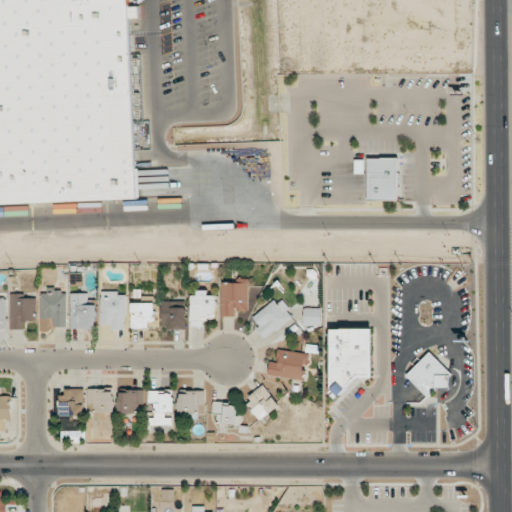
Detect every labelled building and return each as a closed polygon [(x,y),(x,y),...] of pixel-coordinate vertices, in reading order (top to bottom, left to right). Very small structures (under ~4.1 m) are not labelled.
[(0,0),(0,203),(137,198),(130,17),(139,17),(139,6),(131,6),(129,0),(0,0)] [(367,200),(399,200),(399,157),(367,157),(367,200)] [(140,203),(117,203),(117,212),(140,212),(140,203)] [(248,279),(221,280),(223,317),(235,316),(235,311),(249,310),(248,279)] [(41,293),(41,318),(54,318),(54,327),(67,327),(67,290),(48,290),(48,293),(41,293)] [(101,325),(112,325),(112,329),(126,330),(127,295),(117,295),(118,291),(102,291),(101,325)] [(198,295),(191,296),(192,325),(204,325),(203,320),(216,319),(216,292),(197,292),(198,295)] [(89,293),(71,293),(71,328),(96,329),(96,305),(89,305),(89,293)] [(25,329),(25,321),(35,321),(36,296),(12,295),(11,329),(25,329)] [(294,318),(282,300),(277,304),(275,301),(252,317),(266,337),(294,318)] [(163,329),(187,328),(186,301),(162,301),(163,329)] [(131,303),(132,328),(155,327),(155,302),(131,303)] [(322,325),(321,308),(304,308),(304,326),(322,325)] [(332,329),(331,393),(350,393),(350,378),(373,378),(373,329),(332,329)] [(307,353),(278,349),(277,362),(270,361),(268,375),(303,380),(307,353)] [(431,399),(455,375),(431,351),(406,375),(431,399)] [(261,419),(280,407),(265,384),(246,397),(261,419)] [(85,415),(84,388),(62,389),(62,416),(85,415)] [(119,412),(138,413),(138,405),(144,405),(145,390),(119,389),(119,412)] [(174,424),(174,390),(149,391),(150,402),(153,402),(153,425),(174,424)] [(0,430),(7,430),(6,419),(11,419),(11,396),(0,395),(0,430)] [(218,411),(218,424),(238,424),(239,402),(213,402),(213,411),(218,411)]
